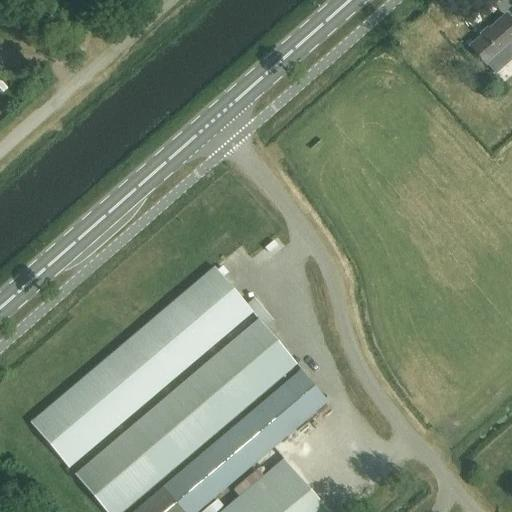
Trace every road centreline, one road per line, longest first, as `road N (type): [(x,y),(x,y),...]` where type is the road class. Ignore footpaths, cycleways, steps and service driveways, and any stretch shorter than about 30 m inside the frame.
road 1 (unclassified): [(475,511),(365,379),(326,269),(296,220),(209,123)]
road 2 (primary): [(0,310),(209,123)]
road 3 (unclassified): [(0,146),(166,0)]
road 4 (primary): [(209,123),(350,0)]
